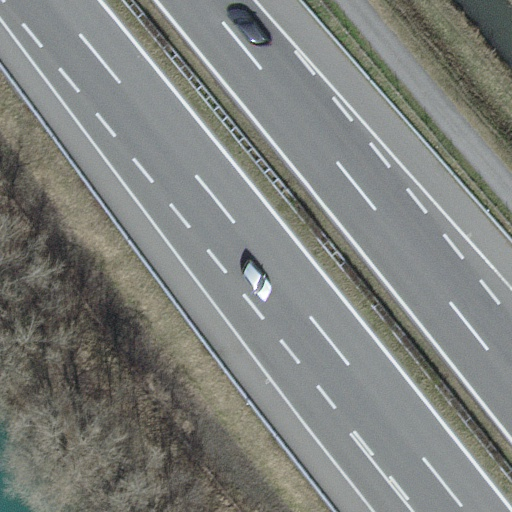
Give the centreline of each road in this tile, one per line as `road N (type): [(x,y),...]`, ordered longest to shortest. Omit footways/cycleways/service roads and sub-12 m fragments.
road 1 (motorway): [(51,0),(466,511)]
road 2 (motorway): [(511,375),(205,0)]
road 3 (unclassified): [(353,0),(511,192)]
